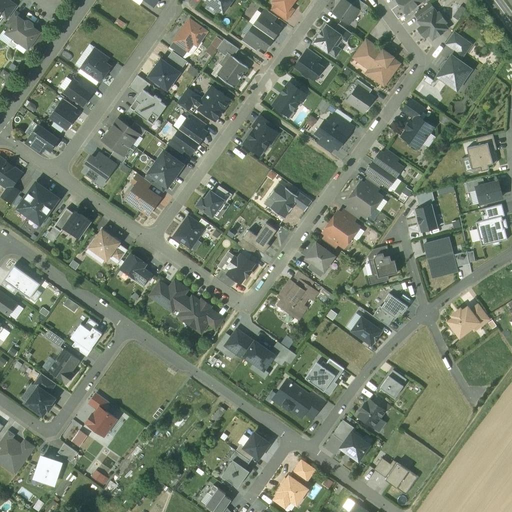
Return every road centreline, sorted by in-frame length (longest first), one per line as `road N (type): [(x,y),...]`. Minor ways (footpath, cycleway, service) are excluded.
road 1 (residential): [(155,241),(249,309),(419,71),(420,59),(377,0)]
road 2 (residential): [(155,241),(325,0)]
road 3 (residential): [(181,0),(57,172)]
road 4 (residential): [(131,327),(295,441)]
road 5 (residential): [(0,400),(53,431),(131,327)]
road 6 (residential): [(310,450),(385,349),(427,313)]
road 7 (residential): [(91,0),(0,128)]
road 8 (residential): [(10,241),(131,327)]
